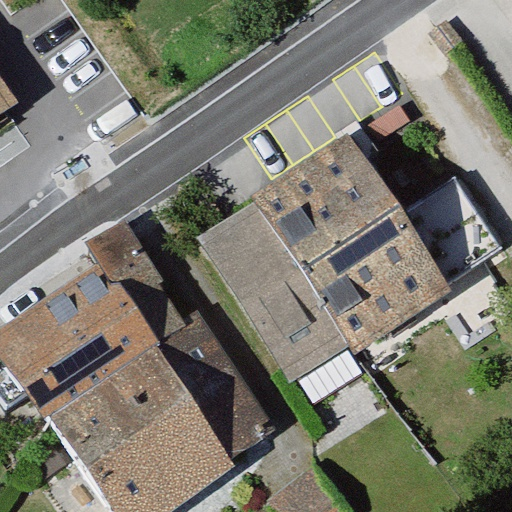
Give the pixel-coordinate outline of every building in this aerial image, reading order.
[(0,82),(0,113),(15,103),(0,82)] [(344,138),(241,202),(248,213),(343,364),(446,300),(344,138)] [(464,184),(424,199),(437,233),(477,218),(464,184)] [(343,364),(248,213),(194,247),(290,398),(343,364)] [(86,275),(0,331),(0,376),(36,431),(42,421),(183,329),(112,220),(68,248),(86,275)] [(193,320),(183,329),(42,421),(104,511),(172,511),(276,442),(193,320)] [(350,511),(324,464),(272,493),(283,511),(350,511)]
